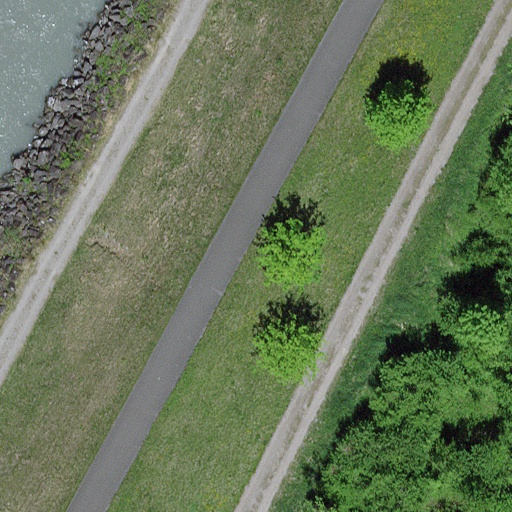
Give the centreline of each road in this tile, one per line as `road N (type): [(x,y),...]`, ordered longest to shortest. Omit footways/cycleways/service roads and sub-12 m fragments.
road 1 (track): [(83,511),(367,0)]
road 2 (track): [(268,511),(511,57)]
road 3 (track): [(207,0),(0,369)]
